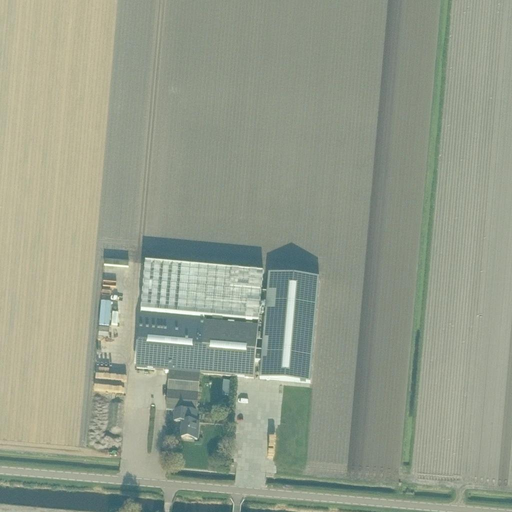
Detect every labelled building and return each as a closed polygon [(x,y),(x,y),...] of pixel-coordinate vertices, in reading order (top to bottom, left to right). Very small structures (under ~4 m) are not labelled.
[(142,313),(196,317),(213,319),(213,324),(223,325),(223,320),(259,323),(261,305),(262,294),(263,274),(146,264),(142,313)] [(256,352),(255,363),(261,364),(260,381),(310,385),(320,279),(269,275),(267,294),(262,294),(261,305),(267,305),(262,353),(256,352)] [(114,324),(115,299),(105,299),(104,323),(114,324)] [(213,324),(205,323),(141,318),(137,370),(170,373),(166,411),(176,412),(175,422),(183,423),(182,440),(197,441),(199,424),(196,424),(197,414),(200,375),(254,380),(255,363),(256,352),(258,328),(223,325),(213,324)] [(117,340),(116,328),(107,328),(107,340),(117,340)] [(280,402),(276,451),(300,454),(304,404),(280,402)]
